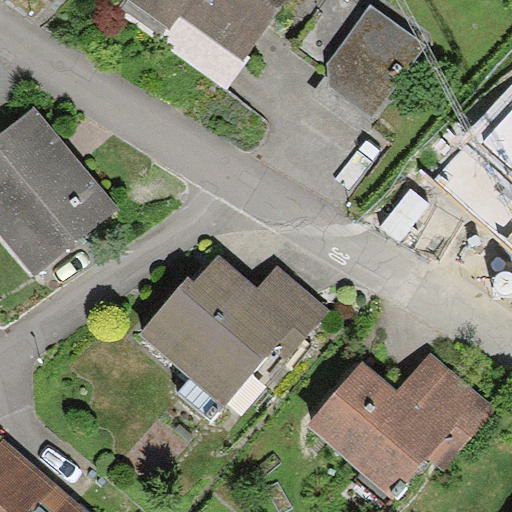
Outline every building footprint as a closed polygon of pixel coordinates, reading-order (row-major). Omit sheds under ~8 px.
[(122,0),(118,6),(224,91),(291,0),(122,0)] [(429,50),(362,0),(331,0),(294,49),(331,77),(317,96),(361,129),(370,116),(376,120),(429,50)] [(0,243),(34,285),(121,213),(65,145),(36,110),(0,139),(0,243)] [(511,111),(483,144),(511,170),(511,111)] [(222,259),(195,291),(189,286),(140,341),(224,415),(279,353),(291,363),(334,314),(277,264),(255,289),(222,259)] [(398,393),(366,366),(312,430),(393,499),(426,461),(439,472),(495,406),(432,353),(398,393)] [(90,511),(6,442),(0,449),(0,511),(90,511)]
